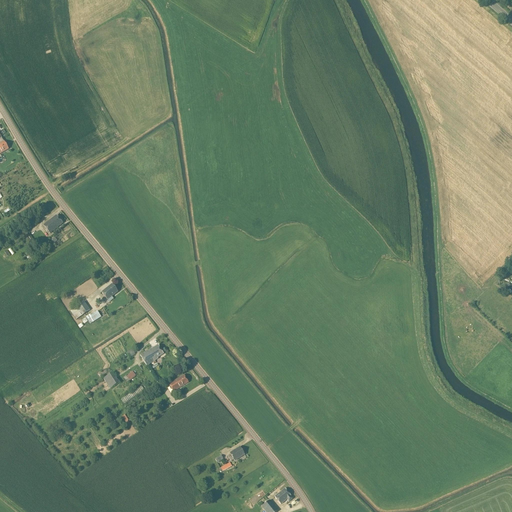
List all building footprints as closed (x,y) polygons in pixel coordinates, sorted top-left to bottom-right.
[(4,142),(0,144),(0,154),(9,149),(4,142)] [(62,224),(56,216),(43,226),(50,234),(62,224)] [(29,230),(38,224),(36,221),(32,224),(31,223),(26,226),(29,230)] [(51,239),(56,247),(73,235),(68,227),(51,239)] [(33,240),(29,233),(21,237),(22,239),(21,240),(24,245),(26,244),(33,240)] [(38,247),(37,248),(30,252),(29,251),(26,253),(30,260),(35,257),(34,255),(39,252),(38,250),(39,250),(38,247)] [(6,252),(9,257),(15,253),(11,248),(6,252)] [(118,292),(112,285),(101,293),(107,300),(118,292)] [(84,302),(70,312),(76,320),(90,310),(84,302)] [(90,324),(101,317),(97,311),(91,315),(90,314),(86,317),(90,324)] [(157,363),(155,361),(158,359),(157,358),(164,354),(158,346),(152,349),(151,348),(140,356),(146,366),(153,362),(154,364),(157,363)] [(129,358),(135,354),(132,349),(126,353),(129,358)] [(133,357),(122,363),(126,370),(119,374),(121,378),(139,368),(133,357)] [(119,383),(113,372),(103,378),(110,389),(119,383)] [(132,372),(126,377),(130,381),(136,376),(132,372)] [(184,376),(169,385),(168,382),(160,387),(159,386),(154,389),(157,395),(162,392),(170,387),(173,392),(188,383),(184,376)] [(127,426),(131,423),(125,414),(121,417),(127,426)] [(230,453),(230,454),(228,456),(231,461),(234,460),(235,461),(245,455),(240,447),(230,453)] [(217,463),(223,459),(221,455),(215,459),(217,463)] [(223,471),(232,466),(230,463),(221,467),(223,471)] [(276,492),(278,494),(275,497),(281,505),(287,500),(289,502),(293,499),(291,496),(285,489),(282,491),(280,489),(276,492)] [(265,511),(276,511),(278,510),(270,500),(262,507),(265,511)]
